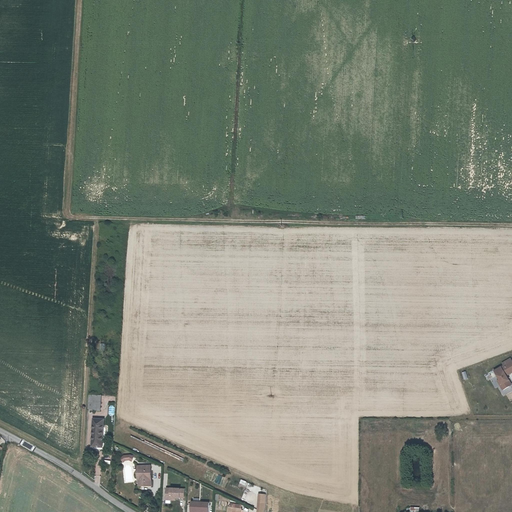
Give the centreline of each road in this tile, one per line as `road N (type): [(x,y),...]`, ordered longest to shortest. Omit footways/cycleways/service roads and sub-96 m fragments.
road 1 (track): [(511,225),(77,218),(66,208),(78,0)]
road 2 (unclassified): [(0,430),(131,511)]
